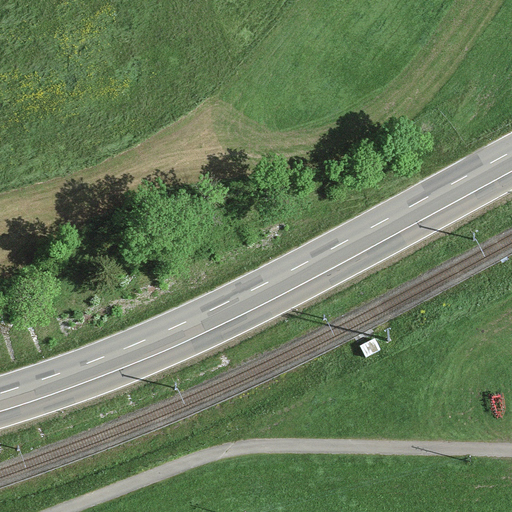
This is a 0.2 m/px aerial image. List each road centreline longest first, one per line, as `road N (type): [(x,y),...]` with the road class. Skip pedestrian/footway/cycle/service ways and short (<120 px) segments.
road 1 (primary): [(511,163),(212,320),(0,403)]
road 2 (unclassified): [(511,453),(235,450),(47,511)]
